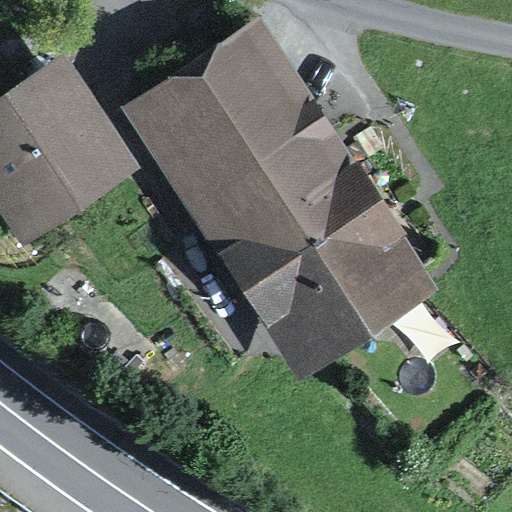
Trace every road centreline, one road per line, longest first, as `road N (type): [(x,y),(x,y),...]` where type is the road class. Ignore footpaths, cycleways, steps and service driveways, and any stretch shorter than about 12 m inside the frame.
road 1 (trunk): [(146,511),(0,405)]
road 2 (residential): [(351,0),(511,39)]
